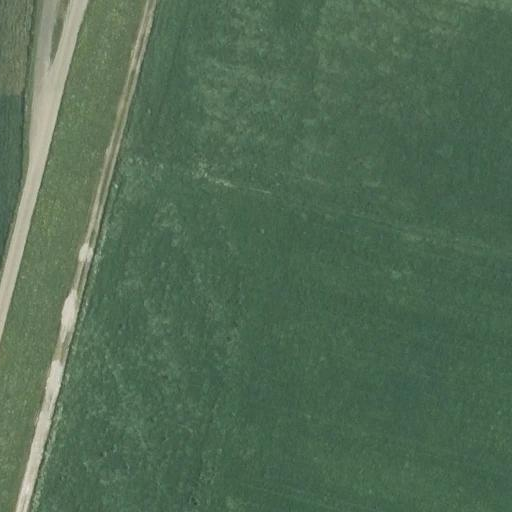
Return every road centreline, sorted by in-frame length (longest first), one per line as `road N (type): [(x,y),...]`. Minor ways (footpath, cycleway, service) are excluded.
road 1 (track): [(150,0),(21,511)]
road 2 (unclassified): [(0,316),(42,135)]
road 3 (unclassified): [(42,135),(76,0)]
road 4 (unclassified): [(42,135),(36,116),(47,0)]
